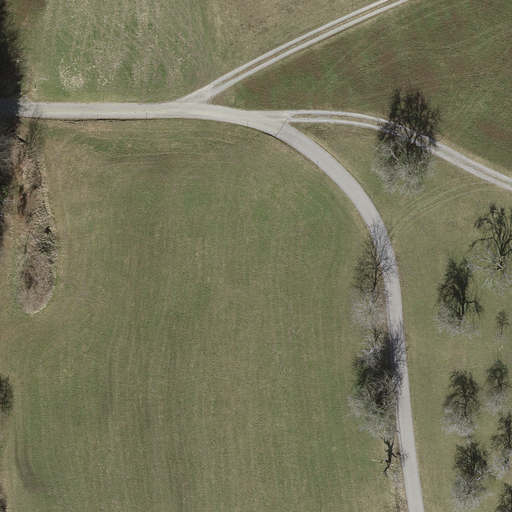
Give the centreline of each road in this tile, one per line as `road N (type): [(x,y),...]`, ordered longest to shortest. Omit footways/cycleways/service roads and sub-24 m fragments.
road 1 (track): [(0,105),(171,109),(297,137),(364,198),(389,269),(414,511)]
road 2 (track): [(404,0),(171,109),(347,116),(511,183)]
